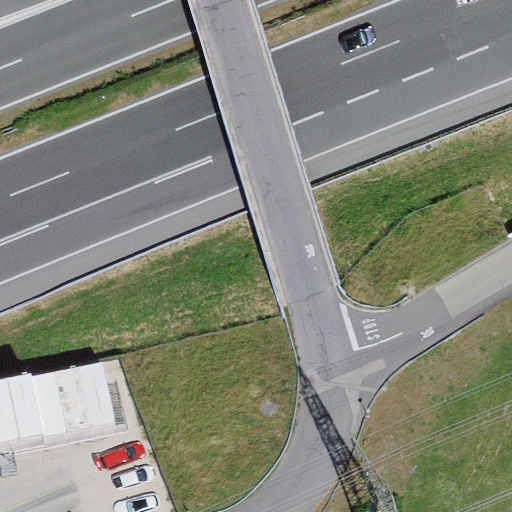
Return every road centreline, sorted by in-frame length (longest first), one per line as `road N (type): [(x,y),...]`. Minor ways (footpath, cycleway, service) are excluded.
road 1 (motorway): [(0,204),(507,0)]
road 2 (unclassified): [(223,0),(328,358)]
road 3 (residential): [(328,358),(404,332),(511,270)]
road 4 (motorway): [(174,0),(0,69)]
road 5 (residential): [(273,511),(299,489),(321,448),(333,403),(328,358)]
road 6 (motorway): [(117,0),(0,34)]
